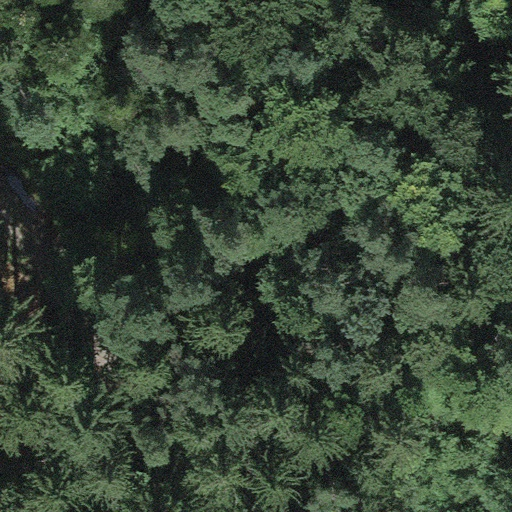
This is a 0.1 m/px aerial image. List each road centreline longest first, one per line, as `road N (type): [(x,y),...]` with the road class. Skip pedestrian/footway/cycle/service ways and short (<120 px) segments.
road 1 (track): [(226,511),(83,317),(0,187)]
road 2 (track): [(83,317),(309,186)]
